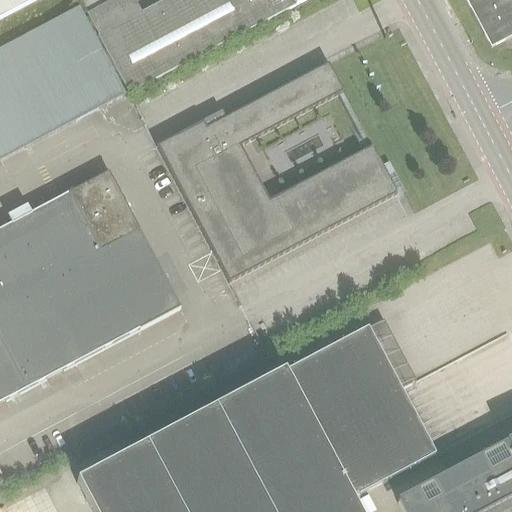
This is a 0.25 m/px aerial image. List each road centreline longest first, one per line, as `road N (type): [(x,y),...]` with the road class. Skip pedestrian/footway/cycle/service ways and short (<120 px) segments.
road 1 (unknown): [(506,171),(210,326)]
road 2 (unknown): [(387,0),(116,137)]
road 3 (unknown): [(210,326),(0,436)]
road 4 (unknown): [(116,137),(210,326)]
road 5 (tertiary): [(483,127),(417,0)]
road 6 (unknown): [(116,137),(0,196)]
